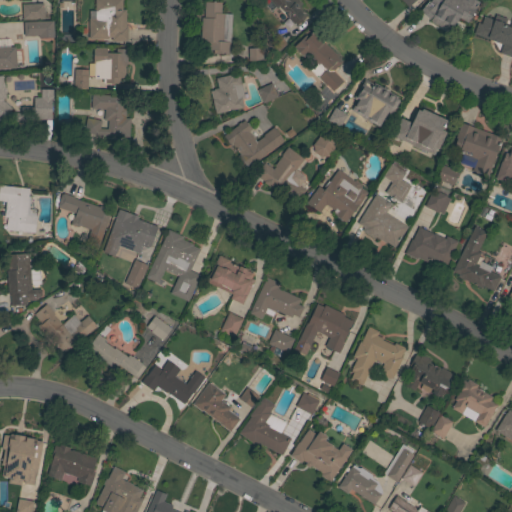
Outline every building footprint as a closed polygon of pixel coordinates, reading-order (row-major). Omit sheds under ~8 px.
[(125,27),(127,27),(127,41),(111,41),(111,37),(107,37),(107,39),(88,39),(88,19),(95,19),(95,11),(94,11),(94,0),(122,0),(122,9),(125,9),(125,27)] [(298,0),(302,4),(299,7),(307,15),(296,25),(293,22),(292,24),(286,17),(287,16),(283,11),(282,11),(277,6),(275,8),(274,6),(270,10),(263,2),(265,0),(298,0)] [(397,0),(404,9),(414,0),(397,0)] [(457,16),(455,18),(446,13),(445,14),(438,9),(429,20),(418,11),(427,1),(429,2),(430,0),(463,0),(465,1),(465,0),(474,0),(478,2),(466,22),(457,16)] [(229,54),(212,53),(213,50),(207,50),(208,45),(204,45),(204,43),(200,42),(201,18),(203,18),(204,2),(221,3),(220,13),(231,14),(229,54)] [(22,20),(21,4),(43,3),(44,19),(22,20)] [(511,57),(499,53),(502,45),(486,39),(485,40),(472,35),(477,23),(480,24),(483,16),(493,20),(495,14),(506,19),(506,20),(510,22),(511,19),(511,57)] [(53,21),(53,38),(38,38),(38,36),(23,36),(23,22),(53,21)] [(342,62),(332,71),(343,82),(333,91),(327,85),(326,86),(310,70),(316,64),(306,54),(302,57),(293,47),(305,35),(308,38),(316,29),(326,39),(323,42),(342,62)] [(276,53),(266,42),(276,32),(286,44),(276,53)] [(16,68),(0,68),(0,47),(14,47),(16,68)] [(92,63),(92,48),(106,48),(106,53),(107,53),(115,53),(116,49),(127,49),(127,62),(126,62),(126,65),(125,65),(124,78),(119,78),(119,84),(102,83),(102,79),(94,78),(94,63),(92,63)] [(248,61),(248,60),(247,60),(246,51),(248,50),(248,48),(262,48),(262,60),(248,61)] [(73,88),(74,69),(87,70),(87,76),(88,76),(87,89),(73,88)] [(241,99),(243,107),(215,114),(209,91),(213,90),(213,89),(217,88),(215,78),(231,74),(232,77),(238,75),(244,98),(241,99)] [(0,75),(1,75),(3,83),(6,98),(2,98),(2,101),(12,110),(0,124),(0,75)] [(348,94),(356,82),(369,90),(368,92),(375,96),(380,87),(387,91),(388,90),(393,93),(393,94),(401,99),(390,117),(378,110),(375,116),(365,110),(368,104),(363,101),(362,102),(348,94)] [(271,83),(277,97),(262,103),(256,90),(271,83)] [(33,107),(33,98),(40,98),(40,89),(52,89),(52,100),(50,100),(50,119),(13,119),(13,113),(20,113),(20,107),(33,107)] [(91,94),(130,97),(129,109),(124,108),(124,109),(130,109),(130,111),(125,110),(125,116),(128,116),(128,117),(124,117),(124,118),(130,119),(129,137),(107,136),(107,135),(98,135),(98,136),(83,133),(86,118),(101,121),(99,129),(107,129),(107,121),(103,120),(104,110),(90,109),(91,94)] [(337,128),(343,116),(331,109),(324,122),(337,128)] [(426,141),(425,143),(408,136),(400,126),(407,111),(411,113),(411,114),(414,115),(415,114),(418,116),(420,111),(431,116),(432,113),(439,116),(440,114),(446,117),(452,120),(440,147),(426,141)] [(248,167),(232,146),(231,147),(223,136),(237,125),(237,124),(239,122),(240,123),(244,120),(251,129),(248,132),(256,142),(263,136),(262,135),(273,127),(283,141),(248,167)] [(458,163),(461,154),(457,153),(458,149),(453,147),(456,139),(455,138),(460,123),(473,128),(473,127),(491,134),(501,138),(499,143),(491,165),(487,177),(471,171),(473,168),(458,163)] [(321,133),(329,139),(331,135),(337,140),(334,143),(336,145),(328,156),(320,157),(313,152),(312,145),(321,133)] [(392,157),(377,149),(384,136),(399,145),(392,157)] [(511,180),(511,146),(509,145),(506,154),(501,153),(493,179),(507,184),(508,179),(511,180)] [(303,159),(289,179),(305,191),(295,205),(255,175),(264,163),(273,169),(275,166),(274,165),(281,156),(281,155),(287,147),(303,159)] [(382,177),(390,164),(391,164),(393,162),(407,171),(404,175),(404,174),(400,180),(410,186),(400,203),(384,193),(391,182),(382,177)] [(453,170),(455,171),(456,170),(457,171),(456,174),(458,174),(457,177),(455,177),(452,185),(441,181),(439,185),(436,184),(437,180),(435,179),(441,165),(453,170)] [(353,182),(354,180),(360,184),(359,186),(361,187),(360,188),(367,193),(346,222),(332,211),(333,210),(325,204),(319,213),(306,203),(318,186),(323,190),(325,188),(323,187),(328,181),(329,182),(337,170),(353,182)] [(0,185),(28,189),(28,197),(30,197),(28,210),(34,211),(36,216),(34,233),(5,230),(7,211),(4,211),(5,202),(0,201),(0,185)] [(442,214),(438,212),(437,213),(423,207),(433,186),(439,188),(437,192),(446,196),(445,197),(450,199),(442,214)] [(99,243),(87,239),(91,226),(84,223),(82,227),(78,226),(78,227),(70,225),(73,217),(75,213),(56,207),(61,193),(74,197),(74,199),(97,207),(97,205),(110,210),(99,243)] [(407,227),(394,248),(385,242),(385,243),(375,237),(373,239),(361,231),(363,227),(357,223),(375,194),(391,204),(385,213),(407,227)] [(157,227),(151,241),(152,242),(151,246),(149,246),(148,248),(142,246),(140,253),(123,247),(127,233),(122,231),(117,246),(119,247),(116,254),(114,254),(114,256),(102,252),(111,227),(112,227),(117,213),(118,210),(137,217),(136,219),(157,227)] [(443,269),(433,264),(433,263),(427,260),(426,262),(417,258),(416,259),(404,254),(410,239),(411,240),(417,227),(433,234),(444,239),(445,236),(457,241),(443,269)] [(486,233),(477,251),(480,252),(480,253),(481,254),(476,264),(478,265),(480,261),(491,267),(489,271),(500,277),(493,291),(482,286),(481,288),(464,280),(458,278),(458,277),(457,276),(457,274),(451,271),(474,227),(486,233)] [(189,271),(200,276),(187,302),(169,293),(177,276),(164,269),(157,283),(145,277),(167,230),(182,237),(181,239),(192,245),(192,246),(199,249),(189,271)] [(6,271),(8,271),(7,255),(28,254),(29,259),(36,259),(36,267),(29,267),(30,270),(39,269),(40,285),(34,285),(34,289),(40,289),(41,294),(39,294),(39,298),(34,298),(35,300),(26,301),(26,305),(10,306),(9,293),(7,293),(6,271)] [(230,299),(232,295),(205,282),(218,255),(230,261),(229,262),(253,274),(250,278),(253,280),(241,304),(230,299)] [(139,282),(133,279),(134,276),(127,273),(133,259),(147,265),(139,282)] [(303,307),(298,317),(292,314),(291,318),(275,310),(272,317),(264,313),(261,319),(249,313),(265,277),(279,284),(277,288),(300,299),(297,304),(303,307)] [(511,284),(503,302),(511,306),(511,284)] [(342,342),(343,342),(338,353),(326,348),(330,338),(316,332),(308,349),(296,343),(305,323),(306,324),(317,302),(344,315),(343,317),(352,321),(342,342)] [(76,343),(75,342),(61,354),(54,346),(55,346),(49,338),(48,339),(36,326),(40,323),(33,315),(46,304),(54,314),(53,315),(61,324),(72,315),(79,323),(87,316),(96,326),(76,343)] [(233,338),(219,331),(228,312),(242,319),(233,338)] [(170,328),(161,340),(150,332),(151,331),(145,327),(153,316),(170,328)] [(366,376),(362,385),(361,384),(361,385),(349,380),(352,373),(350,372),(351,370),(350,370),(356,359),(351,357),(359,342),(360,342),(367,327),(378,331),(376,336),(382,338),(381,340),(392,345),(393,343),(404,348),(400,357),(401,357),(391,379),(389,378),(388,379),(378,374),(382,364),(373,359),(366,376)] [(293,339),(287,353),(267,344),(274,330),(293,339)] [(104,339),(103,342),(113,349),(114,348),(127,357),(128,355),(141,364),(133,376),(117,365),(113,371),(94,358),(93,358),(83,351),(92,338),(93,339),(97,334),(104,339)] [(250,346),(249,348),(256,351),(253,358),(237,350),(239,347),(233,345),(236,340),(241,343),(242,342),(250,346)] [(429,360),(428,362),(440,369),(441,368),(453,375),(448,385),(450,386),(445,395),(443,394),(440,398),(437,396),(436,398),(432,395),(432,394),(431,393),(432,390),(418,382),(413,391),(404,386),(409,375),(407,374),(411,367),(408,366),(414,355),(419,357),(420,355),(429,360)] [(192,394),(191,393),(183,404),(166,392),(166,393),(156,386),(152,391),(141,383),(154,365),(161,370),(162,369),(161,369),(167,361),(179,369),(174,377),(185,385),(194,371),(204,377),(192,394)] [(338,373),(332,386),(319,380),(325,367),(338,373)] [(473,421),(477,414),(464,407),(460,414),(451,409),(455,401),(453,400),(458,391),(455,389),(461,379),(466,382),(467,379),(477,385),(475,388),(491,397),(489,401),(496,405),(483,427),(473,421)] [(229,432),(218,424),(218,423),(202,410),(201,411),(191,404),(208,382),(224,395),(220,400),(230,408),(227,411),(238,419),(229,432)] [(246,388),(257,396),(249,407),(238,398),(246,388)] [(311,415),(294,406),(302,392),(318,401),(311,415)] [(268,426),(267,427),(290,439),(281,455),(256,442),(254,445),(238,433),(249,417),(248,416),(262,397),(273,406),(268,412),(270,414),(264,422),(268,426)] [(438,413),(429,429),(416,422),(425,406),(438,413)] [(511,412),(511,441),(494,430),(505,413),(506,413),(508,410),(511,412)] [(442,439),(430,432),(439,415),(451,422),(442,439)] [(331,480),(310,466),(308,468),(303,465),(305,462),(302,460),(300,463),(289,456),(307,429),(315,434),(318,431),(326,437),(323,441),(337,450),(342,443),(351,450),(331,480)] [(14,477),(0,477),(0,435),(23,435),(23,434),(38,434),(38,444),(42,444),(42,455),(26,455),(26,452),(14,452),(14,477)] [(46,475),(50,465),(49,464),(52,456),(50,455),(54,445),(59,447),(59,444),(69,447),(68,450),(71,451),(71,450),(95,458),(91,471),(94,472),(90,486),(76,482),(77,477),(63,473),(60,480),(46,475)] [(412,455),(402,471),(396,482),(385,476),(402,449),(412,455)] [(373,505),(363,498),(363,499),(359,496),(360,496),(350,489),(346,494),(338,488),(347,476),(343,473),(349,465),(358,472),(357,474),(366,480),(367,478),(376,484),(372,489),(374,491),(375,489),(378,491),(377,492),(380,495),(373,505)] [(421,473),(413,486),(400,478),(408,465),(421,473)] [(136,511),(104,511),(100,510),(102,507),(94,503),(103,485),(102,485),(105,478),(106,479),(113,466),(124,472),(120,479),(124,481),(125,481),(132,484),(131,485),(141,490),(138,497),(142,500),(136,511)] [(146,511),(156,490),(165,494),(162,501),(171,505),(171,507),(183,511),(184,510),(189,511),(146,511)] [(392,511),(387,509),(395,495),(400,498),(400,499),(417,510),(419,506),(428,511),(392,511)] [(458,511),(443,511),(452,496),(464,503),(458,511)] [(12,511),(28,511),(30,503),(14,500),(12,511)]
